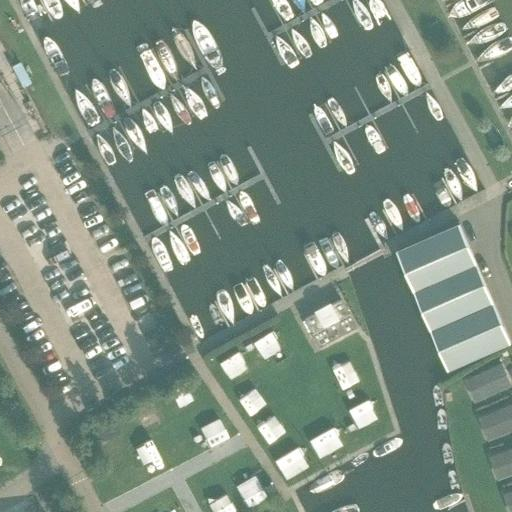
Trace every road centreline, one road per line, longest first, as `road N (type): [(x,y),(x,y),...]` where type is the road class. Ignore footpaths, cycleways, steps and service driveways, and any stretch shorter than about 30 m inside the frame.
road 1 (unclassified): [(0,327),(49,418),(58,459),(0,503)]
road 2 (unknown): [(114,511),(159,490),(178,492),(248,434)]
